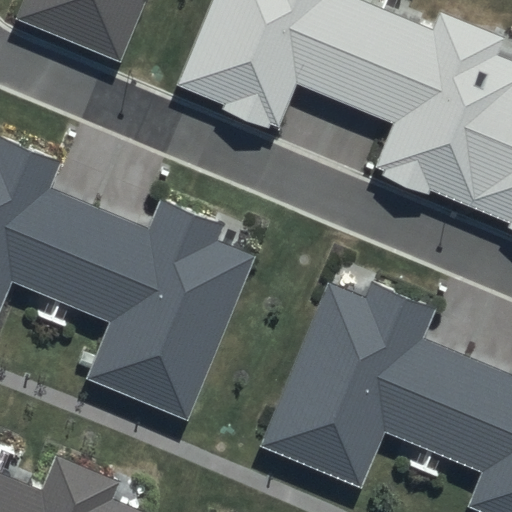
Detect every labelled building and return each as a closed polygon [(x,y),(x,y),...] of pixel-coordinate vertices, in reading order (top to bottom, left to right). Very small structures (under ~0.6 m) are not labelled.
[(22,0),(15,19),(123,63),(148,0),(22,0)] [(278,127),(296,84),(389,123),(371,168),(382,172),(380,176),(425,195),(426,192),(507,225),(505,229),(511,232),(511,61),(496,54),(502,40),(439,13),(432,29),(362,0),(212,0),(176,85),(222,104),(219,110),(269,131),(272,124),(278,127)] [(0,302),(7,284),(107,323),(85,379),(191,421),(256,255),(215,239),(222,222),(162,198),(149,233),(49,194),(62,163),(0,138),(0,302)] [(333,283),(265,449),(364,489),(387,434),(482,472),(467,507),(478,511),(511,511),(511,373),(424,337),(436,310),(369,282),(364,296),(333,283)] [(146,511),(111,497),(118,482),(55,455),(41,489),(0,471),(0,511),(146,511)]
